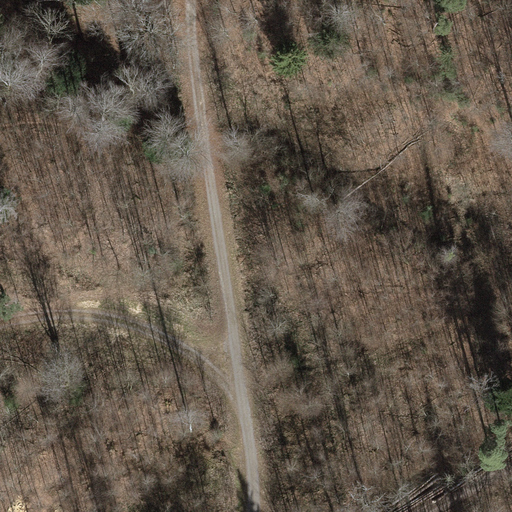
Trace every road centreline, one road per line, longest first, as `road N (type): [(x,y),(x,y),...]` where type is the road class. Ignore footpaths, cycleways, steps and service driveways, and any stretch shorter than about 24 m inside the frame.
road 1 (track): [(255,511),(191,0)]
road 2 (track): [(245,405),(196,357),(137,326),(79,314),(0,323)]
